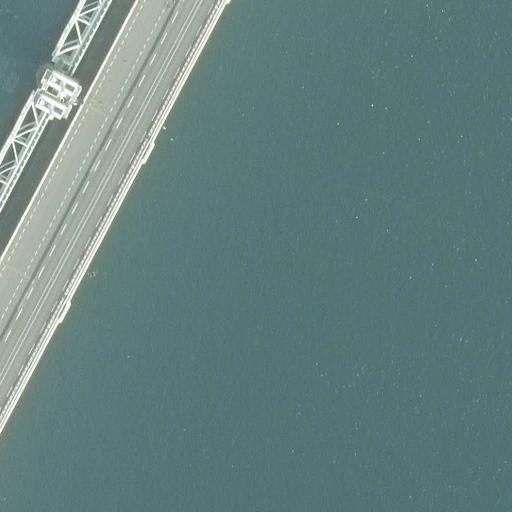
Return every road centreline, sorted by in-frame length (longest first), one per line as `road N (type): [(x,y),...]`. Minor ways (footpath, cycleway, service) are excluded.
road 1 (primary): [(0,364),(191,0)]
road 2 (unclassified): [(0,285),(149,0)]
